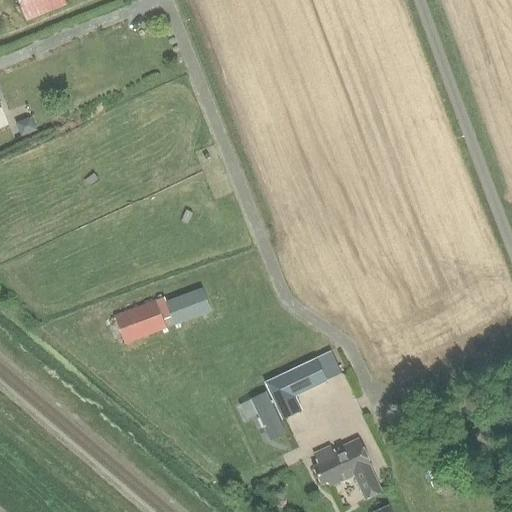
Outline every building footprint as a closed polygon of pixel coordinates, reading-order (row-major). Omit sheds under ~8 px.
[(26,134),(41,127),(36,115),(21,121),(26,134)] [(166,302),(175,326),(210,313),(200,289),(166,302)] [(168,328),(157,299),(115,315),(125,343),(168,328)] [(316,358),(264,383),(282,420),(301,412),(294,396),(327,381),(316,358)] [(327,485),(329,489),(354,477),(365,501),(382,493),(371,469),(373,468),(359,439),(337,449),(338,451),(335,453),(334,451),(332,451),(330,446),(313,455),(318,465),(313,467),(322,487),(327,485)] [(377,511),(396,511),(393,502),(376,508),(377,511)]
